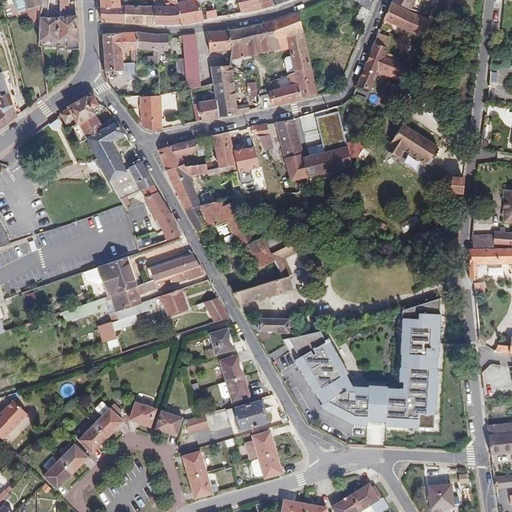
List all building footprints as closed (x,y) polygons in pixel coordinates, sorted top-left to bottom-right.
[(20,0),(23,9),(40,3),(39,0),(20,0)] [(374,0),(357,0),(362,4),(358,15),(367,19),(374,0)] [(393,0),(410,9),(415,0),(393,0)] [(205,5),(208,19),(218,17),(215,2),(205,5)] [(407,30),(425,38),(433,20),(410,11),(393,2),(384,19),(407,30)] [(272,103),(317,95),(301,13),(207,31),(211,52),(230,48),(232,57),(285,47),(289,71),(291,83),(269,87),(272,103)] [(77,40),(75,15),(56,16),(57,41),(77,40)] [(45,16),(37,16),(37,40),(57,41),(56,16),(45,16)] [(168,30),(102,32),(104,67),(124,67),(124,73),(134,72),(134,61),(123,62),(123,49),(169,47),(168,30)] [(187,75),(188,89),(191,89),(200,87),(196,33),(183,34),(185,58),(187,75)] [(372,89),(377,73),(396,80),(402,60),(386,55),(389,45),(372,39),(357,84),(372,89)] [(176,59),(178,76),(187,75),(185,58),(176,59)] [(211,65),(215,97),(199,99),(201,117),(249,111),(248,104),(236,105),(231,62),(211,65)] [(0,109),(4,123),(14,115),(0,75),(0,109)] [(249,97),(259,96),(256,81),(247,82),(249,97)] [(68,108),(60,113),(66,124),(75,119),(78,125),(79,124),(87,138),(88,137),(117,121),(115,118),(101,124),(96,115),(96,114),(94,108),(100,105),(96,97),(91,96),(88,97),(87,95),(67,106),(68,108)] [(161,95),(160,95),(141,96),(143,126),(154,131),(161,129),(161,95)] [(325,110),(329,129),(343,126),(338,106),(325,110)] [(277,120),(288,179),(353,166),(349,144),(303,153),(296,117),(277,120)] [(125,134),(117,121),(88,137),(103,168),(121,200),(154,184),(151,177),(142,162),(129,168),(130,171),(128,172),(112,141),(125,134)] [(427,164),(438,146),(403,123),(387,150),(398,157),(402,149),(427,164)] [(253,133),(257,132),(265,151),(274,148),(267,124),(252,126),(253,133)] [(208,168),(214,166),(211,156),(205,158),(208,168)] [(451,176),(450,191),(461,193),(462,177),(451,176)] [(504,185),(504,189),(503,189),(504,222),(511,222),(511,185),(504,185)] [(226,220),(264,281),(234,289),(238,304),(295,288),(286,257),(296,251),(293,243),(268,250),(282,241),(279,236),(263,240),(235,195),(199,204),(201,208),(204,217),(209,225),(226,220)] [(0,247),(11,243),(0,221),(0,247)] [(500,233),(495,232),(494,235),(494,245),(511,246),(511,233),(505,233),(505,227),(500,227),(500,233)] [(494,249),(494,245),(494,235),(472,236),(472,239),(472,249),(479,249),(494,249)] [(472,249),(469,249),(470,280),(474,279),(478,279),(476,264),(511,264),(511,267),(511,248),(494,249),(479,249),(472,249)] [(193,254),(151,268),(155,281),(200,265),(193,254)] [(136,287),(138,287),(127,257),(97,267),(107,297),(111,296),(136,287)] [(188,280),(206,274),(200,265),(155,281),(142,286),(144,292),(188,278),(188,280)] [(111,296),(113,300),(117,312),(142,303),(136,287),(111,296)] [(164,315),(184,309),(177,289),(157,296),(164,315)] [(98,305),(113,300),(111,296),(107,297),(97,301),(98,305)] [(323,329),(282,339),(294,360),(297,358),(302,368),(299,369),(313,393),(314,392),(321,404),(320,404),(322,408),(352,424),(366,425),(367,421),(369,421),(382,422),(385,422),(384,426),(417,428),(417,427),(433,428),(434,414),(435,414),(437,369),(436,369),(440,314),(439,314),(440,297),(402,309),(399,354),(400,354),(399,367),(398,381),(402,381),(402,388),(387,387),(387,385),(368,384),(368,386),(352,386),(345,374),(348,372),(323,329)] [(213,298),(199,302),(211,322),(225,318),(213,298)] [(112,321),(115,330),(138,322),(135,314),(149,310),(152,299),(142,303),(117,312),(110,314),(112,321)] [(98,305),(97,301),(71,310),(74,319),(100,310),(98,305)] [(271,332),(271,333),(285,333),(285,320),(255,319),(254,331),(271,332)] [(98,326),(103,343),(117,338),(115,330),(112,321),(98,326)] [(227,351),(229,351),(226,340),(224,340),(220,329),(205,333),(208,344),(200,346),(204,358),(224,352),(227,351)] [(487,339),(480,333),(479,333),(480,341),(485,346),(487,339)] [(237,366),(234,367),(231,356),(228,357),(226,357),(215,360),(222,382),(240,377),(237,366)] [(297,358),(294,360),(299,369),(302,368),(297,358)] [(226,397),(228,403),(244,399),(240,387),(243,387),(240,377),(222,382),(214,384),(218,396),(221,398),(226,397)] [(114,416),(117,412),(109,404),(109,405),(102,398),(95,405),(102,412),(90,425),(103,438),(111,430),(109,428),(117,419),(116,418),(114,416)] [(1,414),(0,413),(0,412),(0,437),(0,438),(3,440),(28,414),(14,400),(1,414)] [(265,422),(258,400),(228,409),(234,431),(265,422)] [(130,402),(125,416),(125,417),(136,421),(135,424),(146,428),(152,409),(130,402)] [(161,433),(163,430),(173,434),(179,418),(157,411),(151,429),(161,433)] [(201,415),(195,417),(181,420),(184,433),(205,428),(201,415)] [(119,421),(118,420),(117,419),(109,428),(111,430),(119,421)] [(511,423),(507,424),(488,426),(489,435),(491,455),(511,452),(511,423)] [(85,452),(93,444),(95,446),(103,438),(90,425),(74,441),(84,451),(85,452)] [(254,457),(272,452),(269,441),(266,442),(263,431),(247,435),(254,457)] [(81,454),(71,444),(55,461),(64,470),(68,474),(76,466),(74,464),(82,456),(81,454)] [(86,453),(87,454),(95,446),(93,444),(85,452),(86,453)] [(202,472),(196,451),(180,455),(183,466),(180,467),(183,477),(202,472)] [(276,475),(272,464),(275,463),(272,452),(254,457),(254,459),(259,475),(260,480),(271,476),(276,475)] [(85,456),(83,455),(82,456),(74,464),(76,466),(85,456)] [(254,476),(259,475),(254,459),(249,461),(247,464),(250,474),(254,476)] [(55,461),(39,477),(50,488),(58,480),(60,482),(68,474),(64,470),(55,461)] [(196,498),(208,494),(202,472),(183,477),(186,488),(189,487),(193,499),(196,498)] [(496,489),(504,488),(501,472),(493,473),(493,474),(496,489)] [(50,488),(52,490),(60,482),(58,480),(50,488)] [(368,483),(363,486),(358,489),(359,491),(370,485),(368,483)] [(454,506),(452,483),(429,485),(432,508),(454,506)] [(370,485),(359,491),(358,489),(350,494),(361,511),(370,505),(374,511),(379,511),(388,507),(374,485),(372,486),(371,487),(370,485)] [(0,495),(0,501),(9,492),(6,490),(0,495)] [(0,511),(10,511),(3,505),(12,496),(9,492),(0,501),(0,511)] [(358,511),(361,511),(350,494),(342,499),(343,501),(333,508),(334,510),(335,511),(358,511)] [(333,508),(343,501),(342,499),(331,506),(333,508)] [(304,511),(306,503),(295,501),(294,504),(283,502),(283,503),(281,511),(304,511)] [(328,510),(316,508),(317,505),(306,503),(304,511),(327,511),(328,511),(328,510)]
